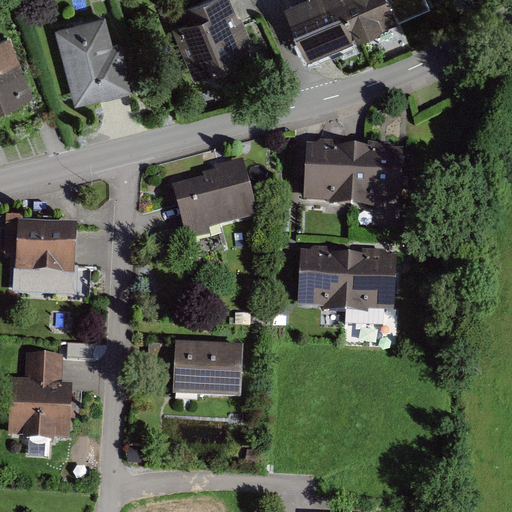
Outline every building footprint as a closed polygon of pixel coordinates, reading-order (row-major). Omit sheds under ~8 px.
[(198,22),(175,31),(194,81),(258,57),(236,0),(203,0),(191,5),(198,22)] [(362,34),(347,0),(300,0),(288,5),(309,57),(362,34)] [(347,0),(362,34),(431,6),(428,0),(347,0)] [(108,16),(56,30),(76,104),(134,89),(122,44),(116,46),(108,16)] [(9,35),(0,39),(0,111),(35,96),(9,35)] [(357,150),(308,147),(305,202),(331,204),(330,207),(353,208),(357,150)] [(405,153),(357,150),(353,208),(374,210),(374,206),(402,207),(405,153)] [(246,166),(173,185),(187,241),(261,222),(246,166)] [(25,217),(7,216),(6,254),(18,255),(17,282),(42,283),(42,276),(77,277),(79,226),(25,224),(25,217)] [(351,256),(303,253),(299,308),(325,310),(325,313),(347,314),(351,256)] [(400,259),(351,256),(347,314),(368,316),(368,312),(396,314),(400,259)] [(450,307),(430,304),(426,334),(446,336),(450,307)] [(175,379),(177,346),(150,344),(148,378),(175,379)] [(244,349),(177,346),(175,379),(174,396),(241,399),(244,349)] [(24,389),(15,389),(12,435),(26,436),(25,442),(55,444),(55,439),(71,440),(72,416),(81,416),(83,392),(64,391),(66,357),(26,354),(24,389)] [(152,449),(130,448),(129,464),(151,465),(152,449)] [(248,453),(247,467),(260,468),(261,454),(248,453)] [(65,467),(61,476),(73,482),(77,473),(65,467)]
